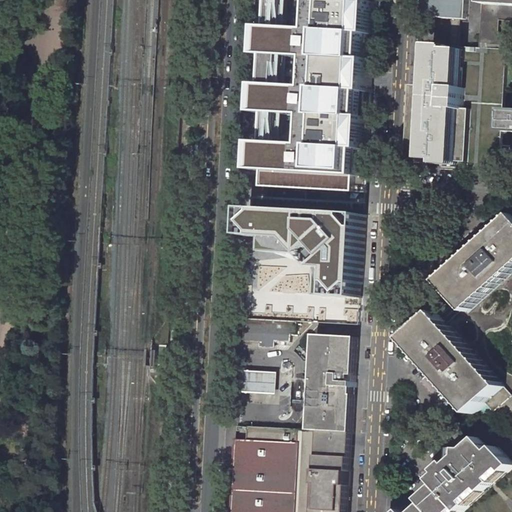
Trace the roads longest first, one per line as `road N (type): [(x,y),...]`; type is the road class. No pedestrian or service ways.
road 1 (primary): [(209,511),(237,0)]
road 2 (primary): [(210,0),(186,511)]
road 3 (residential): [(392,188),(375,511)]
road 4 (residential): [(403,0),(392,188)]
road 5 (unclassified): [(392,188),(511,197)]
